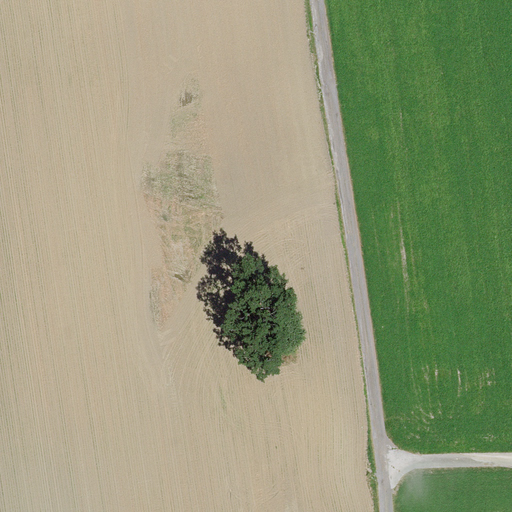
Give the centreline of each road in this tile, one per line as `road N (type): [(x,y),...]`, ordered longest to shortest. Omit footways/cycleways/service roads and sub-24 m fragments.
road 1 (track): [(385,511),(310,0)]
road 2 (track): [(380,465),(511,462)]
